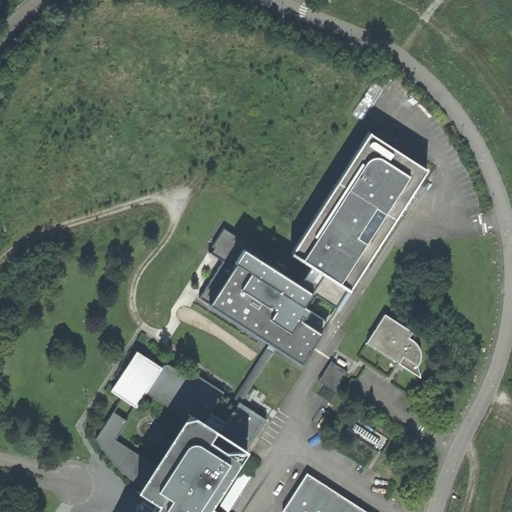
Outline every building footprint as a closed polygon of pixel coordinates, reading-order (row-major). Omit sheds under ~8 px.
[(291,255),(311,267),(348,291),(427,171),(369,133),(291,255)] [(270,345),(276,349),(300,365),(329,322),(310,310),(316,300),(336,311),(348,291),(311,267),(299,285),(260,260),(264,255),(225,229),(209,254),(223,262),(199,299),(270,345)] [(415,334),(385,314),(367,343),(420,378),(418,367),(419,363),(420,358),(420,351),(417,345),(412,339),(415,334)] [(240,403),(276,349),(270,345),(221,420),(211,413),(204,424),(220,433),(240,403)] [(216,511),(209,507),(265,420),(240,403),(220,433),(204,424),(211,413),(225,392),(190,371),(186,377),(171,366),(168,365),(164,365),(161,367),(136,351),(111,391),(136,407),(145,393),(183,417),(153,464),(116,439),(127,421),(113,411),(95,438),(100,445),(108,456),(119,469),(127,476),(140,486),(137,490),(149,499),(141,502),(138,506),(136,509),(136,511),(216,511)] [(366,511),(342,496),(334,509),(307,491),(315,479),(306,473),(282,511),(284,511),(366,511)] [(342,496),(315,479),(307,491),(334,509),(342,496)]
